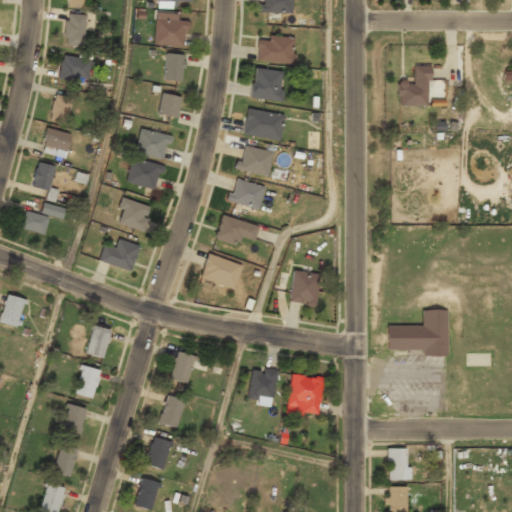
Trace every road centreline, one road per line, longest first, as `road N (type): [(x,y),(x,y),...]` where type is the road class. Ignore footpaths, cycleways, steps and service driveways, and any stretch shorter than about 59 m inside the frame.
road 1 (residential): [(94,511),(201,160),(222,0)]
road 2 (residential): [(354,511),(356,0)]
road 3 (residential): [(0,256),(154,314),(354,349)]
road 4 (residential): [(0,162),(26,62),(28,0)]
road 5 (residential): [(354,429),(511,429)]
road 6 (residential): [(357,20),(511,19)]
